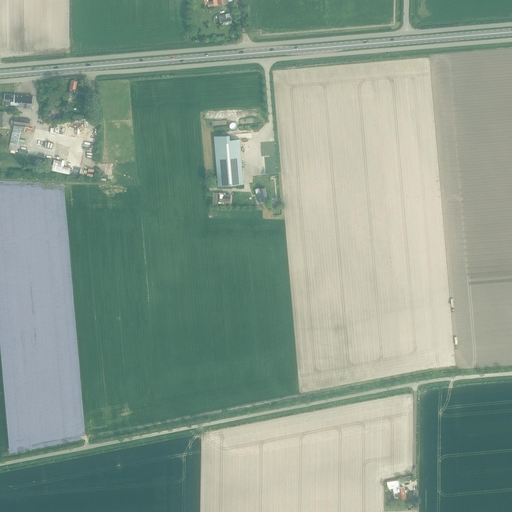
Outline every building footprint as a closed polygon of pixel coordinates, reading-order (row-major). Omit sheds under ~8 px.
[(224,25),(231,23),(229,13),(219,16),(220,21),(223,21),(224,25)] [(73,89),(76,90),(78,82),(71,80),(70,88),(69,92),(72,93),(73,89)] [(11,101),(14,101),(14,95),(5,95),(5,101),(6,101),(6,105),(11,105),(11,101)] [(19,108),(32,108),(32,96),(15,95),(15,102),(19,102),(19,108)] [(25,125),(30,126),(30,120),(15,118),(14,120),(10,120),(10,126),(12,126),(8,150),(16,152),(20,131),(24,131),(25,125)] [(239,139),(227,140),(226,135),(214,136),(218,186),(243,184),(239,139)] [(259,188),(255,189),(258,202),(263,201),(262,197),(267,196),(265,188),(260,189),(259,188)] [(232,195),(232,196),(230,196),(230,195),(224,195),(224,193),(212,193),(212,206),(249,206),(249,195),(232,195)] [(398,496),(404,495),(403,486),(398,487),(397,484),(390,486),(390,488),(392,488),(393,493),(393,494),(398,493),(398,496)]
